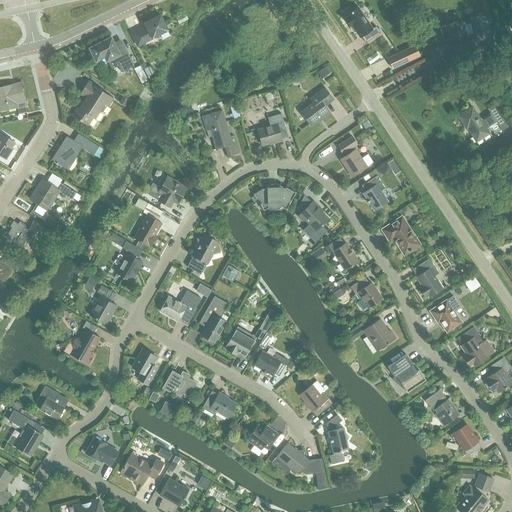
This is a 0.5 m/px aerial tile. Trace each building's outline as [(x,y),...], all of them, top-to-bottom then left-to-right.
[(362,37),(366,43),(381,33),(376,26),(373,29),(358,7),(351,12),(350,11),(345,14),(346,15),(345,16),(346,17),(344,18),(350,27),(352,26),(356,32),(360,38),(362,37)] [(167,30),(168,30),(160,15),(159,16),(158,14),(156,13),(153,14),(152,15),(151,17),(152,19),(145,23),(147,28),(145,29),(144,28),(132,34),(138,46),(153,38),(160,34),(163,39),(170,36),(167,30)] [(461,20),(437,27),(440,41),(465,35),(466,37),(473,36),(470,21),(462,23),(461,20)] [(90,48),(91,51),(89,53),(89,55),(90,57),(92,59),(95,58),(96,61),(105,56),(107,61),(114,57),(122,72),(134,66),(127,50),(119,54),(111,38),(90,48)] [(469,40),(456,48),(454,50),(457,56),(473,47),(469,40)] [(420,56),(415,45),(388,58),(393,69),(420,56)] [(323,67),(316,69),(318,76),(326,74),(323,67)] [(80,104),(73,116),(88,126),(93,118),(95,119),(100,111),(101,112),(103,112),(107,106),(108,107),(114,98),(101,90),(101,89),(89,81),(80,94),(87,98),(82,105),(80,104)] [(20,83),(0,88),(0,111),(8,109),(8,111),(17,108),(19,114),(27,112),(24,101),(25,101),(20,83)] [(326,106),(334,100),(325,87),(310,99),(313,103),(300,112),(311,126),(322,117),(324,119),(331,113),(326,106)] [(488,109),(491,113),(484,117),(485,119),(481,121),(473,107),(459,116),(467,129),(468,128),(477,142),(489,134),(486,129),(497,123),(502,131),(508,127),(494,105),(488,109)] [(225,146),(228,156),(239,153),(234,136),(229,138),(226,128),(228,127),(222,110),(202,116),(209,138),(212,137),(216,149),(225,146)] [(258,130),(262,146),(275,142),(275,143),(282,141),(282,139),(288,137),(282,114),(268,118),(270,126),(258,130)] [(12,148),(15,143),(0,134),(0,133),(0,155),(6,160),(13,149),(12,148)] [(79,133),(76,136),(73,141),(67,137),(59,148),(61,149),(54,161),(68,170),(75,157),(74,156),(80,146),(94,155),(99,146),(79,133)] [(352,136),(337,146),(343,154),(358,144),(352,136)] [(355,149),(340,159),(352,177),(367,167),(373,163),(367,155),(362,158),(355,149)] [(385,188),(377,176),(362,186),(366,191),(363,193),(367,199),(366,199),(369,204),(370,203),(375,211),(388,202),(381,191),(385,188)] [(153,183),(147,193),(165,204),(169,198),(178,203),(187,188),(167,177),(162,186),(158,186),(153,183)] [(76,193),(73,191),(60,183),(57,188),(43,179),(30,199),(43,208),(48,200),(52,202),(58,191),(72,200),(76,193)] [(281,207),(282,207),(287,210),(296,193),(286,187),(285,189),(282,187),(282,186),(278,184),(271,184),(267,187),(264,189),(263,188),(254,194),(264,211),(269,207),(270,208),(271,209),(272,209),(274,210),(276,210),(277,209),(279,209),(280,208),(281,207)] [(136,196),(131,204),(145,212),(147,208),(157,214),(160,209),(136,196)] [(302,212),(298,216),(304,221),(305,220),(310,225),(304,230),(316,242),(327,232),(321,226),(329,219),(317,207),(319,206),(313,201),(312,202),(305,196),(298,208),(302,212)] [(148,246),(149,245),(151,247),(157,236),(155,235),(162,223),(148,215),(134,238),(148,246)] [(420,245),(402,217),(382,230),(390,241),(394,239),(405,255),(420,245)] [(45,235),(48,230),(33,221),(27,230),(23,228),(25,225),(20,222),(18,224),(13,221),(10,226),(12,228),(6,237),(12,241),(13,240),(16,242),(13,246),(20,250),(28,238),(31,240),(37,230),(45,235)] [(197,239),(199,247),(195,254),(194,254),(187,267),(201,274),(211,257),(210,255),(219,252),(214,234),(197,239)] [(111,241),(120,245),(123,239),(114,235),(111,241)] [(334,240),(324,245),(327,250),(336,244),(334,240)] [(120,265),(115,273),(131,282),(143,262),(138,259),(142,251),(126,241),(122,248),(128,251),(127,253),(124,258),(122,258),(120,263),(120,265)] [(332,251),(345,271),(359,262),(346,242),(332,251)] [(16,271),(20,266),(7,258),(4,263),(0,260),(0,285),(11,268),(16,271)] [(439,273),(429,258),(412,269),(417,277),(416,277),(422,285),(419,287),(426,298),(428,296),(429,297),(443,288),(435,276),(439,273)] [(223,275),(233,281),(239,271),(229,264),(223,275)] [(361,298),(368,309),(383,299),(371,282),(369,283),(365,277),(350,287),(359,299),(361,298)] [(90,315),(106,325),(117,306),(111,302),(112,301),(116,294),(101,285),(97,292),(107,298),(106,299),(100,296),(90,315)] [(337,298),(345,293),(342,287),(334,293),(337,298)] [(169,296),(160,311),(178,321),(179,320),(187,325),(196,309),(195,308),(201,299),(187,291),(181,300),(180,303),(169,296)] [(228,299),(234,303),(237,297),(231,293),(228,299)] [(215,296),(202,319),(208,323),(201,335),(214,342),(226,322),(220,318),(229,304),(215,296)] [(447,300),(430,311),(438,323),(440,322),(447,333),(462,323),(454,311),(460,307),(453,296),(447,300)] [(259,330),(260,330),(262,331),(264,333),(265,333),(277,313),(270,309),(258,329),(259,330)] [(363,330),(377,351),(396,338),(390,330),(389,331),(380,318),(363,330)] [(245,357),(253,342),(255,339),(250,336),(251,334),(238,326),(235,332),(226,346),(228,346),(226,349),(237,355),(238,353),(245,357)] [(352,341),(364,333),(360,327),(348,335),(352,341)] [(457,338),(461,345),(461,346),(466,354),(464,356),(471,366),(473,364),(474,365),(487,356),(479,344),(483,341),(474,327),(457,338)] [(71,355),(89,365),(94,356),(90,354),(100,337),(85,329),(80,338),(76,339),(73,345),(74,349),(71,355)] [(260,330),(259,330),(255,336),(260,339),(264,333),(262,331),(260,330)] [(267,352),(270,348),(266,346),(269,340),(265,338),(260,348),(267,352)] [(143,349),(132,367),(141,372),(137,379),(149,385),(156,373),(150,369),(157,357),(143,349)] [(274,373),(279,376),(288,360),(276,353),(274,357),(262,351),(254,365),(273,376),(274,373)] [(406,354),(388,366),(395,377),(396,376),(406,390),(408,393),(426,380),(419,370),(416,372),(411,366),(413,364),(406,354)] [(485,381),(493,392),(497,389),(499,393),(507,387),(506,385),(511,381),(511,380),(507,373),(511,370),(503,357),(491,366),(496,373),(485,381)] [(163,387),(173,393),(174,391),(181,395),(183,392),(189,396),(196,383),(188,378),(189,376),(183,372),(181,376),(173,371),(163,387)] [(392,379),(387,384),(398,395),(403,389),(392,379)] [(315,409),(319,414),(333,403),(324,392),(320,395),(312,384),(299,395),(308,405),(307,406),(312,412),(315,409)] [(40,409),(58,420),(64,407),(53,401),(56,395),(44,389),(38,399),(44,402),(40,409)] [(152,401),(158,393),(152,389),(146,397),(152,401)] [(435,409),(447,424),(459,414),(451,404),(448,404),(446,401),(444,397),(445,396),(440,389),(425,400),(433,411),(435,409)] [(202,408),(215,415),(217,411),(228,418),(236,404),(225,397),(225,396),(219,393),(218,394),(212,391),(202,408)] [(165,401),(159,412),(171,418),(177,407),(165,401)] [(14,409),(8,419),(8,420),(9,419),(21,426),(23,423),(26,425),(24,429),(14,446),(30,455),(38,442),(39,443),(43,435),(42,434),(28,426),(32,421),(42,426),(14,409)] [(333,452),(334,454),(330,455),(332,464),(344,461),(342,453),(341,450),(349,449),(344,428),(337,429),(336,425),(342,420),(337,414),(326,424),(330,430),(331,429),(331,431),(328,431),(333,452)] [(453,434),(468,456),(481,447),(477,441),(478,441),(467,424),(453,434)] [(248,439),(261,449),(264,446),(268,448),(278,434),(267,426),(264,429),(258,425),(253,432),(247,433),(248,438),(248,439)] [(95,437),(86,453),(98,460),(99,458),(111,465),(118,452),(106,445),(107,444),(95,437)] [(444,440),(442,445),(454,448),(455,443),(444,440)] [(277,456),(298,473),(306,472),(306,474),(317,473),(315,459),(305,460),(304,450),(297,451),(287,443),(277,456)] [(137,454),(133,451),(120,473),(129,477),(129,476),(143,484),(148,474),(155,478),(164,463),(156,459),(152,466),(137,457),(138,456),(137,454)] [(175,457),(172,461),(168,469),(173,472),(179,460),(175,457)] [(0,503),(4,506),(11,495),(3,490),(13,474),(0,465),(0,503)] [(458,508),(462,511),(478,511),(488,499),(485,496),(487,491),(489,491),(493,478),(480,473),(475,486),(477,487),(476,489),(474,488),(473,489),(470,487),(464,493),(468,496),(458,508)] [(160,495),(180,506),(189,490),(169,478),(160,495)] [(326,478),(319,480),(321,489),(329,487),(326,478)] [(74,506),(75,511),(101,511),(99,499),(74,506)]
